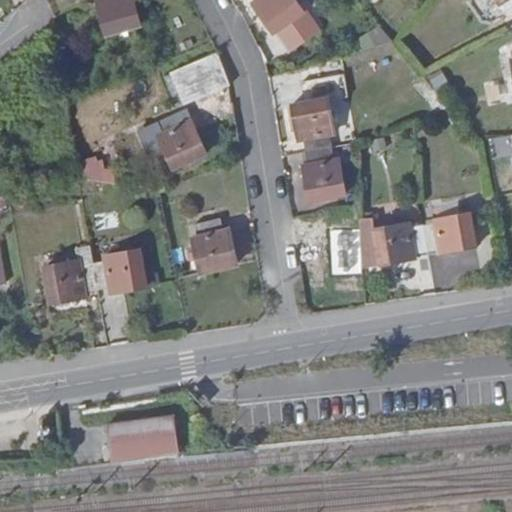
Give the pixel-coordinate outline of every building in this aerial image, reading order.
[(96,0),(106,31),(140,21),(133,0),(96,0)] [(257,0),(256,1),(276,30),(306,10),(299,0),(257,0)] [(511,0),(498,0),(501,3),(505,0),(507,0),(511,8),(511,0)] [(177,104),(226,84),(226,80),(214,51),(164,72),(177,104)] [(304,142),(306,150),(332,146),(331,138),(337,137),(331,102),(294,107),(299,142),(304,142)] [(186,107),(135,128),(146,152),(162,146),(171,167),(205,153),(186,107)] [(511,130),(485,134),(492,167),(511,163),(511,130)] [(69,150),(74,176),(112,181),(107,159),(94,161),(89,146),(69,150)] [(332,146),(306,150),(309,168),(304,168),(309,201),(347,195),(342,162),(335,163),(332,146)] [(438,221),(425,223),(430,249),(442,247),(443,252),(476,246),(470,210),(437,215),(438,221)] [(378,215),(363,217),(366,265),(418,257),(417,252),(430,249),(425,223),(412,226),(411,220),(380,226),(378,215)] [(198,237),(192,238),(200,272),(236,264),(227,230),(221,232),(218,219),(195,224),(198,237)] [(91,268),(96,293),(110,290),(112,296),(146,289),(139,253),(105,260),(106,265),(91,268)] [(45,271),(52,307),(86,301),(85,295),(96,293),(91,268),(80,270),(79,264),(45,271)] [(176,414),(110,426),(116,462),(183,450),(176,414)]
